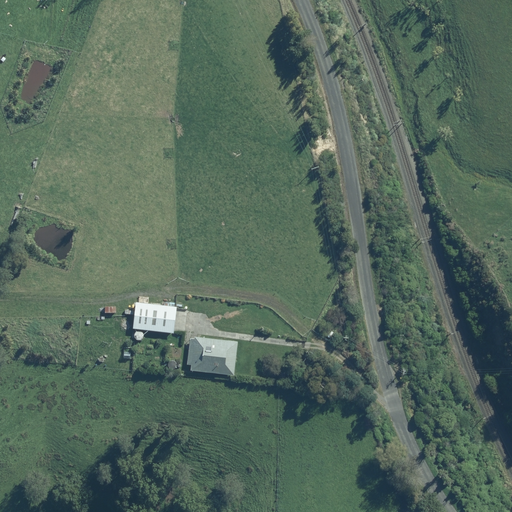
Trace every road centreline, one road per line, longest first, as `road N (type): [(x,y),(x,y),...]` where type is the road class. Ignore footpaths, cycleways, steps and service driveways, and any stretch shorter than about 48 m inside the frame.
road 1 (unclassified): [(301,0),(344,142),(384,369),(417,458),(449,511)]
road 2 (track): [(329,348),(270,299),(173,288),(103,301),(0,299)]
